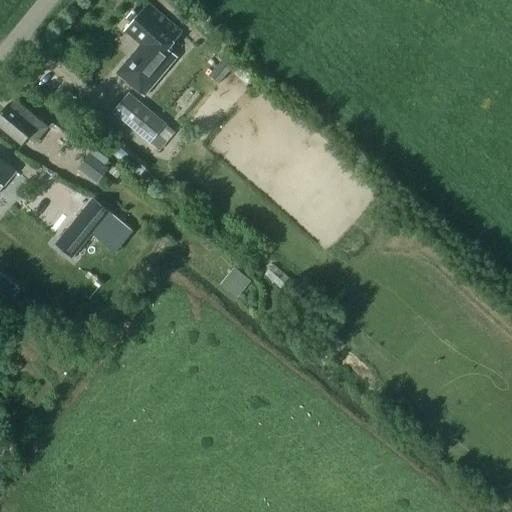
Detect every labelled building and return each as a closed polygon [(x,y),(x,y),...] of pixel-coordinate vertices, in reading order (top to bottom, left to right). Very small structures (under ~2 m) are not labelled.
[(179,57),(169,49),(182,33),(149,4),(144,9),(139,4),(127,18),(133,23),(126,31),(140,43),(117,70),(146,95),(179,57)] [(210,75),(220,84),(239,62),(229,53),(210,75)] [(166,124),(129,93),(112,112),(149,143),(166,124)] [(0,126),(23,145),(28,139),(35,144),(49,128),(16,101),(10,108),(7,105),(0,113),(0,126)] [(109,169),(89,153),(77,168),(97,184),(109,169)] [(0,157),(0,191),(17,171),(0,157)] [(122,172),(114,166),(110,172),(118,178),(122,172)] [(76,220),(60,239),(56,244),(73,258),(93,234),(76,220)] [(235,267),(227,276),(244,290),(252,280),(235,267)]
